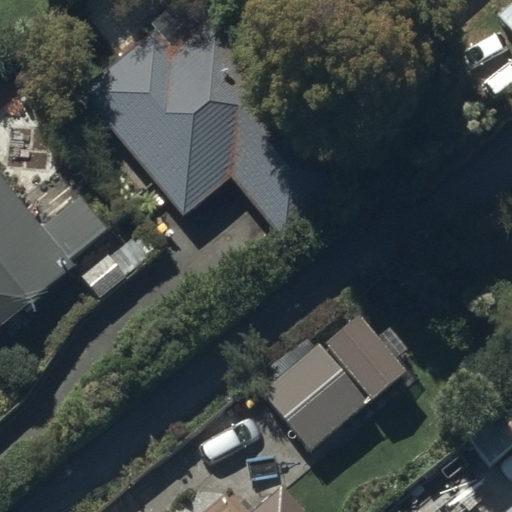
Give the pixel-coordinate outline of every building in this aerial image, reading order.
[(511,7),(495,21),(511,42),(511,7)] [(157,40),(81,95),(175,225),(261,162),(214,97),(255,67),(219,18),(168,55),(157,40)] [(0,335),(68,278),(64,273),(75,264),(92,284),(106,272),(87,251),(105,236),(78,206),(41,237),(0,188),(0,335)] [(318,353),(261,400),(309,458),(366,411),(318,353)] [(511,511),(511,503),(501,511),(511,511)]
